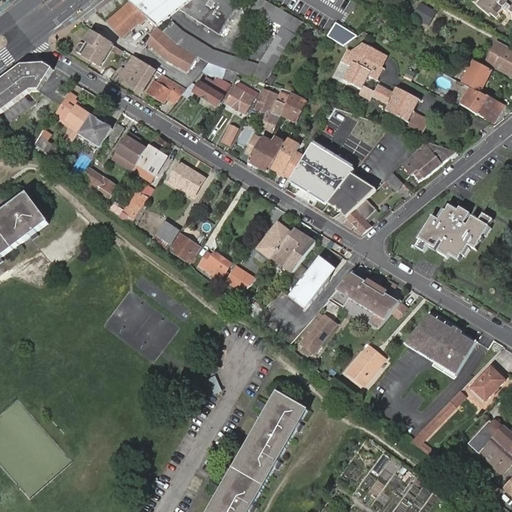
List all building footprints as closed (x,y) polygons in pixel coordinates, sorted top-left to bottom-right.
[(158,26),(189,0),(126,0),(133,4),(158,26)] [(211,65),(241,75),(257,80),(267,84),(303,22),(266,0),(248,0),(246,5),(282,27),(279,38),(261,66),(214,51),(188,34),(174,22),(165,33),(176,42),(200,58),(208,64),(211,65)] [(511,0),(488,0),(482,7),(492,16),(494,14),(500,19),(509,8),(510,10),(509,12),(511,14),(511,0)] [(229,20),(192,1),(185,14),(222,33),(229,20)] [(158,26),(133,4),(111,23),(123,38),(139,24),(148,34),(158,26)] [(441,14),(431,5),(423,15),(432,23),(441,14)] [(384,16),(364,31),(373,35),(395,19),(386,14),(384,16)] [(329,35),(337,20),(331,17),(323,31),(329,35)] [(358,37),(336,23),(328,37),(344,47),(358,37)] [(165,33),(161,29),(151,45),(170,62),(191,74),(200,66),(200,58),(176,42),(165,33)] [(78,53),(102,68),(113,52),(123,57),(125,53),(94,34),(86,45),(83,43),(81,44),(77,49),(78,53)] [(511,76),(511,50),(499,44),(488,64),(511,76)] [(369,46),(356,53),(370,60),(375,49),(369,46)] [(391,57),(375,49),(370,60),(385,68),(391,57)] [(356,53),(351,50),(344,62),(354,67),(347,80),(365,90),(363,95),(373,101),(375,97),(391,106),(388,111),(408,122),(414,112),(417,113),(423,102),(400,89),(397,95),(382,86),(378,93),(367,87),(372,77),(381,82),(388,69),(385,68),(370,60),(356,53)] [(477,63),(454,50),(451,54),(475,67),(477,63)] [(128,71),(124,79),(133,85),(134,88),(133,90),(142,96),(158,71),(137,58),(128,71)] [(215,73),(237,82),(241,75),(211,65),(206,71),(213,76),(215,73)] [(469,81),(467,84),(484,94),(495,74),(478,65),(469,81)] [(0,117),(32,93),(39,92),(40,93),(54,71),(46,66),(23,67),(0,84),(0,117)] [(123,68),(117,75),(124,79),(128,71),(123,68)] [(414,83),(418,74),(411,70),(407,79),(414,83)] [(458,75),(455,80),(466,86),(467,84),(469,81),(458,75)] [(156,83),(150,94),(165,104),(167,101),(171,96),(178,100),(187,90),(169,79),(168,82),(164,87),(156,83)] [(255,86),(264,89),(267,84),(257,80),(255,86)] [(220,107),(229,91),(218,84),(214,90),(202,84),(197,92),(220,107)] [(250,91),(239,86),(238,85),(236,89),(235,88),(227,105),(246,115),(257,95),(250,91)] [(285,90),(284,89),(282,92),(267,87),(258,109),(281,120),(283,115),(292,94),(293,93),(286,90),(285,90)] [(497,127),(509,108),(473,89),(463,109),(497,127)] [(92,117),(85,112),(79,108),(82,105),(75,101),(77,98),(70,94),(58,114),(63,118),(62,120),(78,130),(72,140),(75,142),(77,140),(81,134),(92,117)] [(292,94),(283,115),(298,123),(308,103),(292,94)] [(167,101),(174,106),(178,100),(171,96),(167,101)] [(414,112),(408,122),(411,123),(417,113),(414,112)] [(100,122),(92,117),(81,134),(103,149),(112,134),(104,129),(107,126),(105,125),(100,122)] [(112,134),(114,130),(107,126),(104,129),(112,134)] [(120,126),(108,144),(114,147),(126,130),(120,126)] [(230,146),(239,129),(233,126),(225,142),(230,146)] [(45,133),(37,147),(54,158),(58,151),(49,144),(52,138),(45,133)] [(103,149),(81,134),(77,140),(99,155),(103,149)] [(138,169),(148,151),(141,147),(136,144),(138,140),(130,136),(117,156),(138,169)] [(248,155),(255,158),(264,140),(258,136),(248,155)] [(255,158),(251,164),(271,174),(273,170),(287,145),(278,140),(275,145),(264,139),(264,140),(255,158)] [(301,145),(290,139),(288,142),(300,148),(301,145)] [(273,170),(293,180),(307,157),(298,152),(300,148),(288,142),(287,145),(273,170)] [(449,152),(449,151),(430,143),(424,148),(427,153),(414,164),(421,172),(416,176),(423,184),(428,180),(458,155),(449,152)] [(161,153),(151,146),(149,150),(159,156),(161,153)] [(314,146),(307,157),(293,180),(292,183),(307,192),(330,206),(354,176),(357,171),(314,146)] [(159,156),(149,150),(148,151),(138,169),(136,172),(148,179),(152,173),(158,177),(169,158),(161,153),(159,156)] [(114,161),(135,174),(136,172),(138,169),(117,156),(114,161)] [(194,184),(201,189),(207,180),(181,165),(170,182),(188,193),(194,184)] [(119,189),(91,169),(82,182),(96,192),(99,187),(109,194),(107,196),(112,199),(119,189)] [(152,173),(148,179),(154,182),(158,177),(152,173)] [(407,186),(396,174),(388,182),(392,187),(399,193),(407,186)] [(378,191),(354,176),(330,206),(338,210),(340,209),(340,210),(340,211),(340,212),(340,213),(341,213),(341,214),(342,214),(343,214),(344,214),(345,213),(345,215),(349,219),(350,219),(369,200),(378,191)] [(392,187),(388,182),(383,186),(388,190),(392,187)] [(195,198),(201,189),(194,184),(188,193),(195,198)] [(156,191),(150,187),(146,195),(151,199),(156,191)] [(136,208),(144,195),(140,192),(131,206),(136,208)] [(151,199),(146,195),(144,195),(136,208),(131,206),(125,217),(135,225),(151,199)] [(0,223),(33,199),(30,196),(17,206),(10,196),(4,201),(11,210),(0,218),(0,223)] [(33,199),(0,223),(0,265),(3,263),(1,259),(30,238),(32,242),(39,237),(36,234),(50,223),(33,199)] [(350,219),(365,235),(374,228),(368,221),(378,210),(369,200),(350,219)] [(128,211),(116,202),(112,206),(125,217),(128,211)] [(444,243),(447,244),(450,239),(461,245),(453,257),(464,264),(466,260),(464,259),(465,257),(467,258),(472,250),(473,248),(479,252),(484,244),(486,245),(488,242),(486,241),(488,238),(493,231),(492,230),(494,227),(495,228),(498,223),(488,217),(484,224),(481,222),(482,221),(478,218),(471,228),(468,227),(465,232),(455,225),(462,213),(453,207),(443,223),(436,219),(431,227),(429,226),(427,229),(429,230),(418,248),(428,254),(432,247),(435,249),(435,250),(438,252),(444,243)] [(465,210),(462,213),(455,225),(465,232),(468,227),(475,216),(465,210)] [(159,236),(173,245),(181,232),(167,224),(159,236)] [(276,257),(293,235),(281,226),(261,251),(274,260),(274,259),(276,257)] [(315,247),(302,239),(305,235),(297,230),(295,232),(293,235),(276,257),(288,265),(287,266),(295,273),(315,247)] [(202,249),(181,235),(173,248),(177,251),(175,255),(188,263),(192,256),(196,259),(202,249)] [(318,243),(305,235),(302,239),(315,247),(318,243)] [(450,239),(447,244),(441,254),(451,260),(453,257),(461,245),(450,239)] [(207,270),(223,281),(234,264),(217,254),(207,270)] [(322,260),(288,299),(301,310),(334,271),(322,260)] [(381,329),(402,305),(389,297),(387,298),(366,286),(368,284),(353,275),(330,301),(345,310),(351,299),(377,315),(372,323),(375,325),(374,326),(378,329),(379,328),(381,329)] [(230,295),(238,285),(231,280),(224,291),(230,295)] [(368,284),(366,286),(387,298),(389,297),(391,294),(369,281),(368,284)] [(249,292),(238,285),(230,295),(241,303),(249,292)] [(260,319),(267,310),(249,295),(242,305),(260,319)] [(404,305),(396,315),(401,320),(410,309),(404,305)] [(328,320),(321,314),(302,336),(308,342),(309,342),(328,320)] [(433,314),(431,317),(469,340),(465,346),(473,352),(478,343),(433,314)] [(431,317),(408,345),(459,375),(473,352),(465,346),(469,340),(431,317)] [(328,320),(307,344),(307,343),(303,347),(304,348),(315,357),(339,330),(328,320)] [(459,375),(408,345),(406,347),(457,378),(459,375)] [(368,351),(385,364),(388,361),(371,348),(368,351)] [(367,387),(385,364),(368,351),(350,375),(367,387)] [(488,404),(508,383),(495,369),(475,390),(488,404)] [(223,392),(216,379),(210,382),(217,395),(223,392)] [(420,449),(468,400),(462,394),(413,444),(420,449)] [(254,511),(312,412),(280,395),(273,409),(270,407),(265,414),(269,416),(251,446),(248,445),(244,452),(247,453),(226,490),(223,488),(219,496),(222,498),(213,511),(254,511)] [(511,432),(507,428),(506,429),(505,430),(496,422),(494,424),(491,422),(471,446),(483,456),(483,455),(498,468),(498,469),(504,474),(505,474),(506,475),(511,468),(511,432)] [(481,477),(473,487),(484,496),(493,485),(481,477)] [(484,496),(494,503),(503,493),(493,485),(484,496)]
